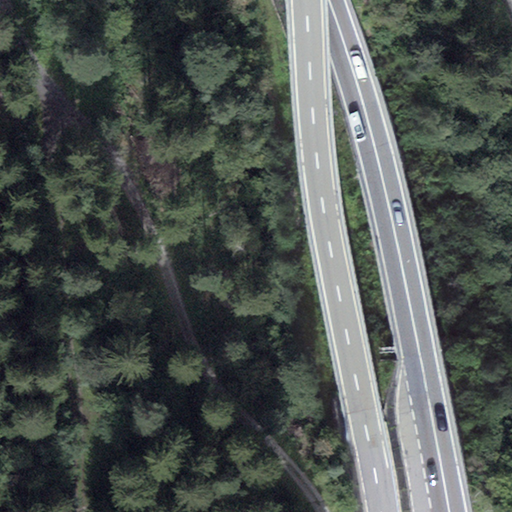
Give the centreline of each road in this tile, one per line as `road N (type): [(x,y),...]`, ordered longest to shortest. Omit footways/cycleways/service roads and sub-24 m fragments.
road 1 (trunk): [(448,511),(374,147),(326,0)]
road 2 (track): [(77,511),(87,425),(51,96),(0,2)]
road 3 (primary): [(305,0),(322,200),(380,511)]
road 4 (track): [(317,511),(208,374),(112,144),(51,96)]
